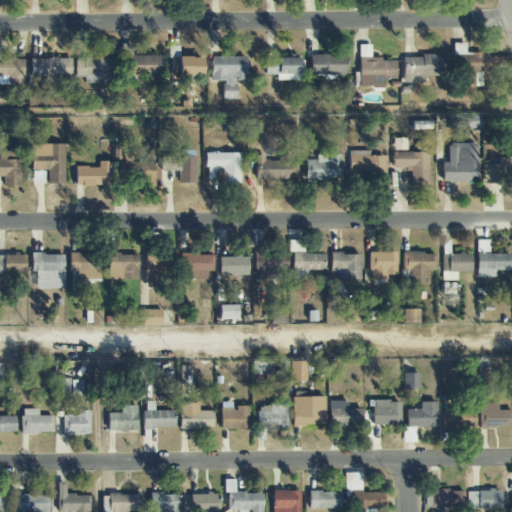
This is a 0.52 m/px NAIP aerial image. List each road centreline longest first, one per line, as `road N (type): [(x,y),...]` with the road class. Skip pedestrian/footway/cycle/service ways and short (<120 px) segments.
road 1 (residential): [(0,464),(511,459)]
road 2 (residential): [(0,24),(511,20)]
road 3 (residential): [(0,223),(511,222)]
